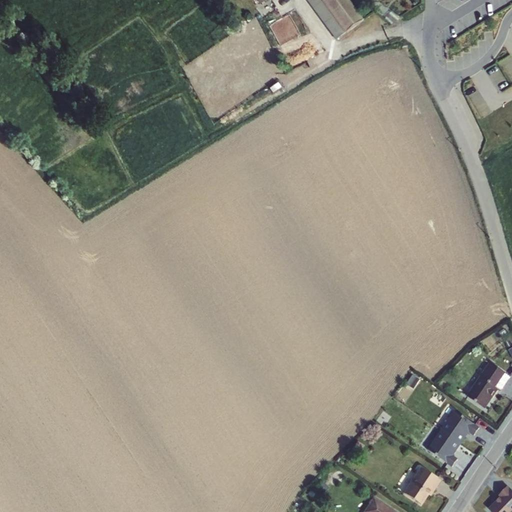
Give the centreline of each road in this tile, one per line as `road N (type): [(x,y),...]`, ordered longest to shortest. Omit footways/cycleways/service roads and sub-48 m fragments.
road 1 (unclassified): [(431,0),(434,73),(475,162),(511,287)]
road 2 (unknown): [(432,29),(343,40),(317,19),(310,0)]
